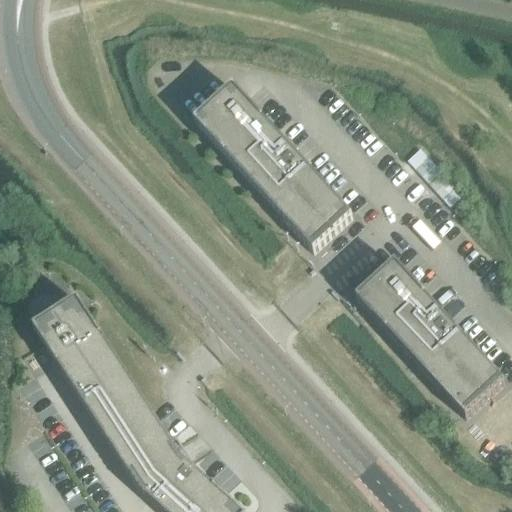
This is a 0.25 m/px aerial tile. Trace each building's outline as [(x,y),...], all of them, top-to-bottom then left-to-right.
[(353,222),(285,148),(234,92),(195,128),(284,224),(314,258),(353,222)] [(436,182),(422,167),(415,173),(429,188),(436,182)] [(429,188),(443,204),(450,198),(436,182),(429,188)] [(505,388),(437,314),(396,269),(357,304),(466,423),(505,388)] [(34,333),(67,383),(142,498),(156,511),(235,511),(186,467),(185,468),(181,464),(175,454),(175,453),(78,305),(34,333)]
